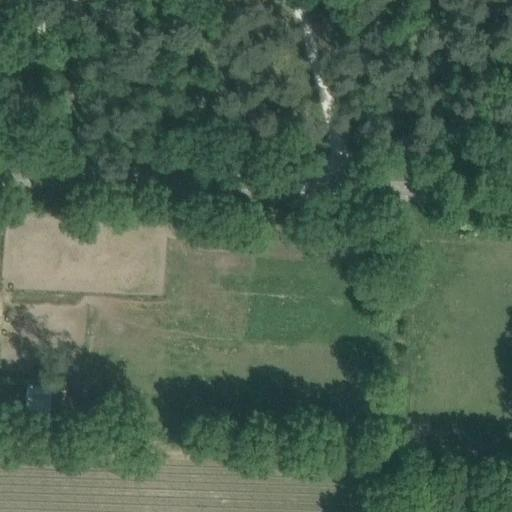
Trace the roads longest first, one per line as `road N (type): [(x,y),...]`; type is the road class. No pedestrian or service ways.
road 1 (unclassified): [(0,175),(377,190)]
road 2 (unclassified): [(377,190),(270,0)]
road 3 (unclassified): [(377,190),(511,196)]
